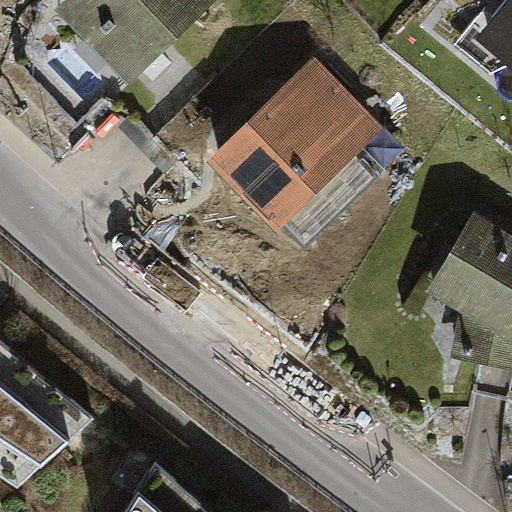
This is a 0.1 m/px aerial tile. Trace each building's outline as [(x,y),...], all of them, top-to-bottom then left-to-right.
[(63,0),(165,110),(203,76),(172,43),(219,0),(63,0)] [(507,51),(511,55),(511,9),(503,21),(490,11),(466,39),(497,64),(507,51)] [(314,64),(220,156),(280,217),(311,188),(337,214),(375,176),(347,147),(372,123),(314,64)] [(311,188),(280,217),(306,244),(337,214),(311,188)] [(472,220),(434,283),(472,306),(463,355),(511,365),(511,253),(506,250),(510,242),(472,220)] [(0,343),(0,482),(11,490),(85,413),(0,343)] [(214,511),(156,461),(124,511),(214,511)]
